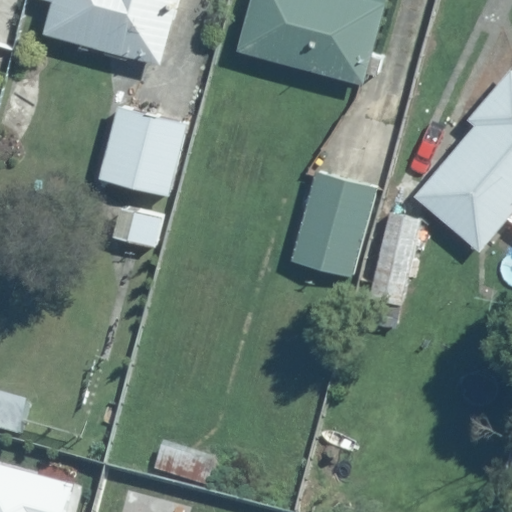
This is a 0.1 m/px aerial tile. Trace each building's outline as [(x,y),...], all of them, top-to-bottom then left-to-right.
[(61,0),(62,0),(54,33),(168,61),(183,0),(61,0)] [(259,0),(246,49),(375,85),(398,0),(259,0)] [(481,127),(421,191),(483,250),(511,219),(511,76),(472,118),(481,127)] [(364,98),(311,170),(315,174),(296,258),(356,272),(377,184),(359,180),(400,125),(364,98)] [(195,125),(124,108),(107,177),(178,195),(195,125)] [(172,212),(125,202),(117,238),(164,248),(172,212)] [(432,217),(395,208),(374,298),(412,307),(432,217)]
